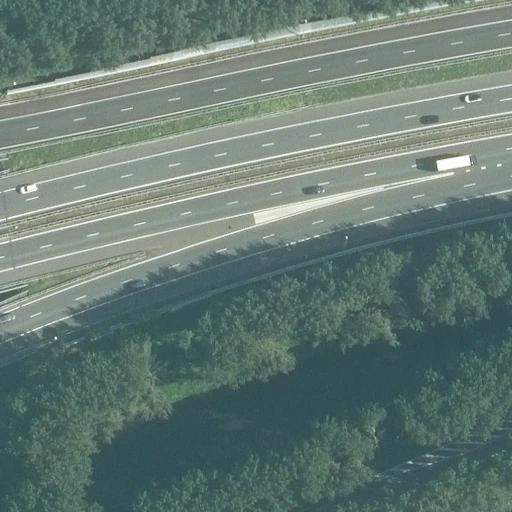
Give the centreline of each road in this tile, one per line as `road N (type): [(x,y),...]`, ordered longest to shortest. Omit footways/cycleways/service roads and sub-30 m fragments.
road 1 (motorway): [(511,100),(0,207)]
road 2 (motorway): [(511,34),(0,135)]
road 3 (motorway): [(0,330),(451,167)]
road 4 (motorway): [(0,258),(250,199),(451,167)]
road 5 (motorway): [(324,511),(511,439)]
